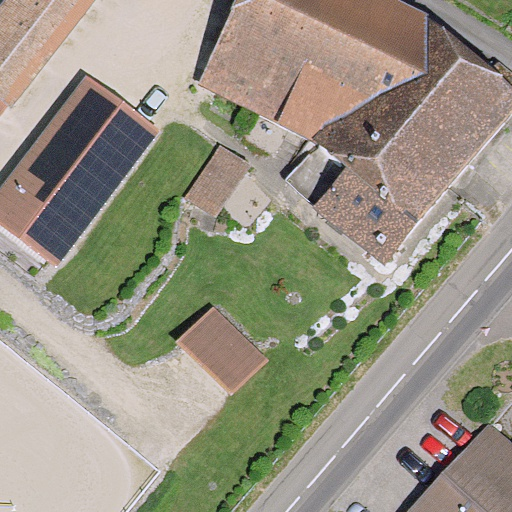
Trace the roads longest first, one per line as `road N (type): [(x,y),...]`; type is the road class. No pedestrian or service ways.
road 1 (tertiary): [(502,263),(276,511)]
road 2 (residential): [(511,57),(405,0)]
